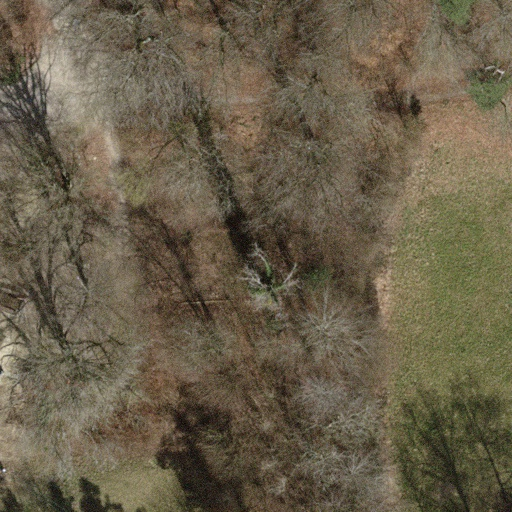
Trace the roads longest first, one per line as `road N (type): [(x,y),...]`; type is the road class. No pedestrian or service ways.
road 1 (track): [(511,74),(428,108),(99,117)]
road 2 (track): [(99,117),(83,50),(52,0)]
